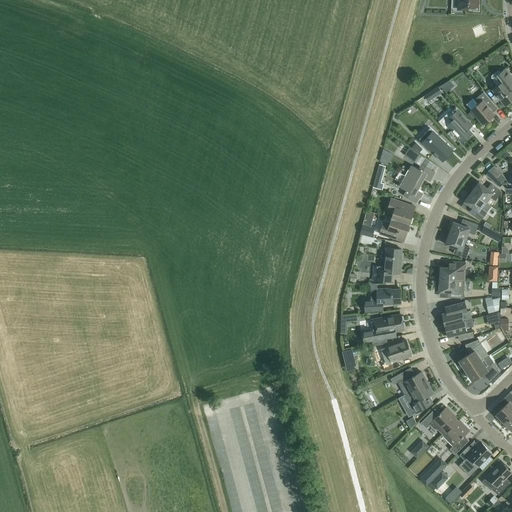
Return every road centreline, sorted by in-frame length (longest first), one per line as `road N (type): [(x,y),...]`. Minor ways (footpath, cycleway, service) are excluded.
road 1 (residential): [(474,414),(437,363),(422,322),(423,249),(462,166),(511,124)]
road 2 (track): [(221,511),(188,392)]
